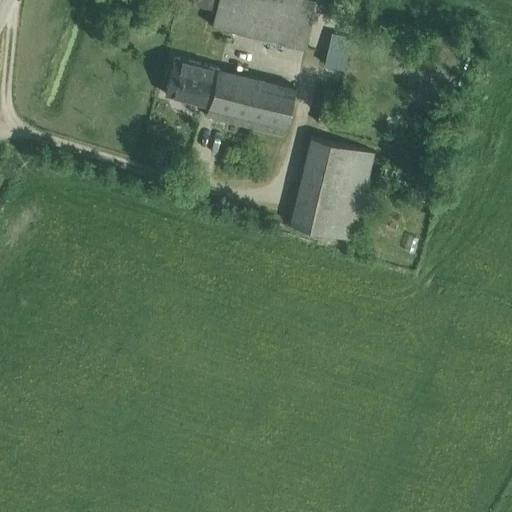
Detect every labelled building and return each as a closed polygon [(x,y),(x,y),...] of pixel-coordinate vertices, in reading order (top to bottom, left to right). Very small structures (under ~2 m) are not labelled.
[(212,26),(305,49),(316,2),(309,0),(193,0),(192,4),(216,9),(212,26)] [(336,34),(332,33),(323,65),(344,70),(352,38),(343,35),(345,28),(338,26),(336,34)] [(221,31),(218,41),(238,46),(240,36),(221,31)] [(205,116),(284,135),(296,87),(174,57),(165,94),(208,104),(205,116)] [(356,98),(325,90),(316,125),(347,132),(356,98)] [(353,238),(364,186),(372,152),(311,138),(291,224),(353,238)]
